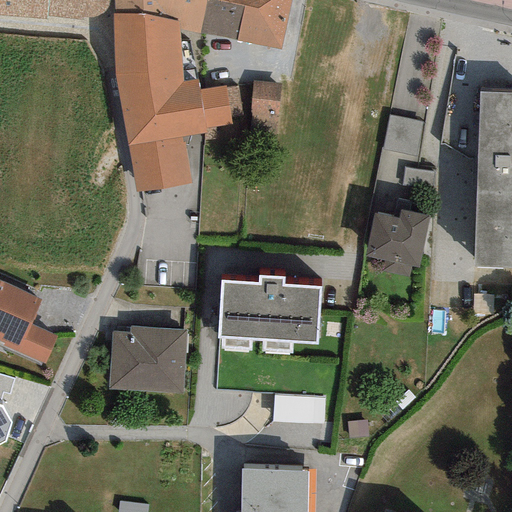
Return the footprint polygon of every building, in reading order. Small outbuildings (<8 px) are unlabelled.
[(0,0),(0,19),(46,23),(46,20),(82,25),(81,21),(90,22),(102,18),(106,13),(108,2),(107,0),(0,0)] [(205,0),(114,0),(114,12),(179,21),(178,29),(199,33),(205,0)] [(291,0),(205,0),(199,33),(282,50),(291,0)] [(179,21),(114,12),(115,79),(127,146),(182,136),(208,131),(207,127),(230,124),(230,121),(225,87),(199,92),(196,79),(184,81),(178,29),(179,21)] [(281,85),(253,83),(248,140),(276,142),(281,85)] [(236,85),(225,87),(230,121),(241,119),(236,85)] [(511,91),(478,90),(473,261),(511,262),(511,91)] [(421,121),(391,115),(385,147),(415,153),(421,121)] [(182,136),(127,146),(136,194),(191,184),(182,136)] [(434,187),(434,167),(403,166),(402,187),(434,187)] [(399,222),(373,216),(365,255),(384,259),(381,272),(408,278),(410,268),(417,270),(429,216),(401,210),(399,222)] [(258,284),(219,281),(216,339),(317,346),(321,287),(283,285),(283,278),(258,277),(258,284)] [(42,301),(0,281),(0,336),(7,340),(4,346),(42,363),(54,335),(31,325),(42,301)] [(112,332),(107,388),(180,395),(184,330),(129,325),(128,333),(112,332)] [(12,379),(0,374),(0,397),(1,393),(7,395),(12,379)] [(274,393),(274,419),(323,419),(323,394),(274,393)] [(1,407),(0,406),(0,444),(3,442),(10,423),(1,407)] [(306,511),(308,471),(241,470),(240,511),(306,511)]
